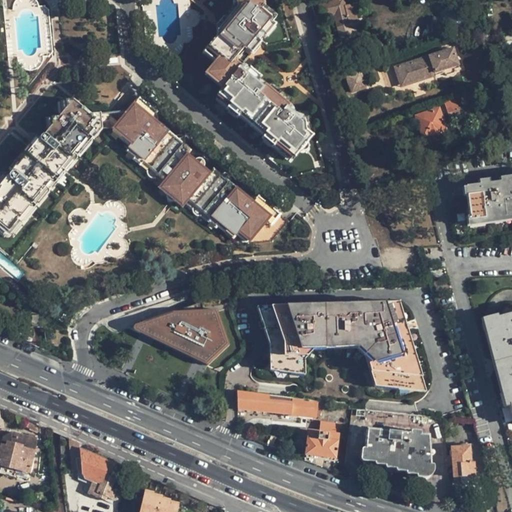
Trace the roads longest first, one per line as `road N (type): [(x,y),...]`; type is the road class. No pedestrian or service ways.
road 1 (primary): [(0,380),(317,511)]
road 2 (primary): [(379,511),(70,387)]
road 3 (residential): [(70,387),(81,369),(80,334),(96,311),(204,272),(320,258)]
road 4 (residential): [(320,223),(130,59),(125,0)]
road 5 (residential): [(302,0),(355,219)]
